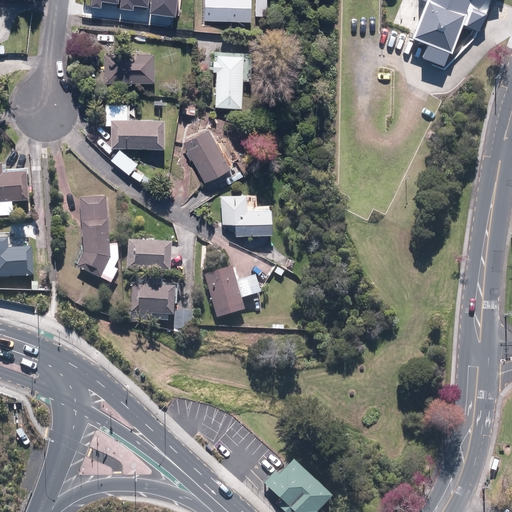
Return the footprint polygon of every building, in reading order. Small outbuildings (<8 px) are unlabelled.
[(108,0),(108,17),(157,19),(157,11),(163,12),(163,0),(108,0)] [(249,0),(207,0),(207,18),(250,19),(249,0)] [(464,55),(485,7),(470,0),(439,0),(424,37),(464,55)] [(153,53),(104,54),(104,79),(154,78),(153,53)] [(250,53),(219,53),(219,59),(215,59),(215,68),(218,68),(218,104),(243,105),(243,75),(249,75),(249,68),(244,68),(244,62),(250,62),(250,53)] [(198,113),(198,102),(186,102),(186,113),(198,113)] [(164,117),(112,117),(113,145),(164,144),(164,117)] [(206,127),(184,140),(189,148),(186,149),(189,156),(192,154),(206,178),(229,166),(206,127)] [(138,161),(120,148),(113,157),(130,171),(138,161)] [(1,165),(0,164),(0,197),(28,197),(28,171),(1,173),(1,165)] [(271,230),(271,207),(246,207),(246,194),(223,194),(224,220),(238,219),(238,230),(271,230)] [(105,195),(79,198),(85,248),(79,263),(99,275),(112,255),(105,195)] [(14,201),(0,201),(0,214),(14,214),(14,201)] [(8,234),(0,234),(0,274),(35,273),(34,247),(9,248),(8,234)] [(174,240),(130,239),(129,267),(173,268),(174,240)] [(229,267),(204,273),(215,315),(240,309),(229,267)] [(176,284),(134,282),(132,309),(175,311),(176,284)] [(333,496),(295,461),(280,476),(276,473),(266,483),(281,497),(277,502),(288,511),(328,511),(323,507),(333,496)]
